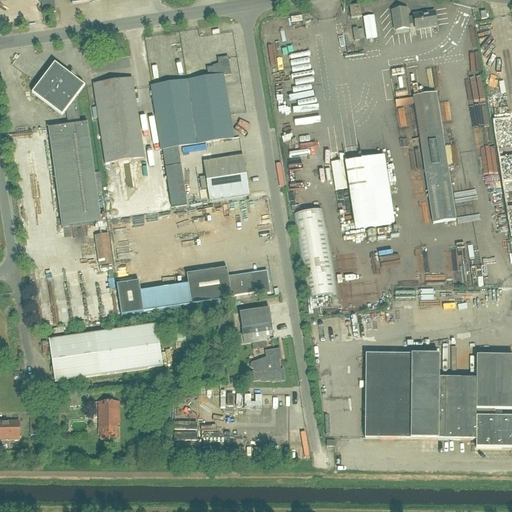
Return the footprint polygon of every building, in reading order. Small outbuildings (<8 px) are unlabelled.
[(53,0),(46,0),(41,1),(43,16),(56,14),(53,0)] [(351,20),(362,18),(360,6),(349,8),(351,20)] [(408,19),(406,10),(392,12),(395,32),(409,30),(409,25),(414,24),(416,30),(437,27),(434,13),(413,17),(414,18),(408,19)] [(378,15),(367,15),(368,38),(379,38),(378,15)] [(208,79),(152,87),(161,151),(220,142),(224,141),(224,144),(229,143),(228,141),(232,140),(230,128),(227,110),(222,77),(230,76),(228,58),(224,59),(218,60),(219,67),(207,69),(208,79)] [(54,65),(32,95),(33,96),(62,118),(66,113),(67,123),(68,127),(48,130),(61,229),(101,224),(100,214),(88,124),(80,125),(77,98),(85,88),(64,72),(54,65)] [(132,80),(93,86),(105,165),(113,215),(161,208),(151,140),(142,142),(132,80)] [(433,226),(456,222),(436,95),(413,98),(433,226)] [(355,228),(396,223),(387,154),(345,159),(334,161),(338,190),(350,188),(355,228)] [(249,197),(243,157),(210,162),(210,160),(204,161),(204,163),(203,163),(205,177),(202,178),(204,188),(207,187),(209,203),(249,197)] [(189,209),(192,203),(185,200),(182,206),(189,209)] [(307,300),(337,295),(323,211),(293,216),(307,300)] [(99,267),(113,265),(108,235),(95,237),(99,267)] [(117,286),(121,317),(231,300),(231,298),(257,294),(257,296),(271,294),(268,272),(228,278),(227,270),(186,276),(188,286),(140,293),(138,283),(117,286)] [(274,342),(274,341),(269,310),(239,314),(242,330),(244,346),(271,342),(271,343),(274,342)] [(162,368),(156,326),(49,342),(55,384),(162,368)] [(280,374),(278,361),(280,361),(279,352),(267,354),(267,359),(252,365),(251,365),(250,366),(250,367),(250,368),(250,369),(250,370),(251,370),(252,371),(253,371),(253,372),(254,372),(254,375),(252,375),(253,383),(262,381),(262,383),(266,382),(266,383),(271,382),(271,383),(277,382),(277,383),(284,382),(282,373),(280,374)] [(476,380),(439,380),(439,357),(366,357),(365,440),(476,441),(476,450),(511,449),(511,419),(494,419),(495,411),(511,411),(511,357),(476,358),(476,380)] [(50,411),(81,408),(80,395),(48,398),(50,411)] [(118,442),(118,426),(120,426),(120,403),(99,404),(100,437),(102,437),(102,443),(118,442)] [(30,437),(39,437),(39,422),(30,422),(30,437)] [(0,441),(19,441),(19,423),(0,423),(0,441)]
